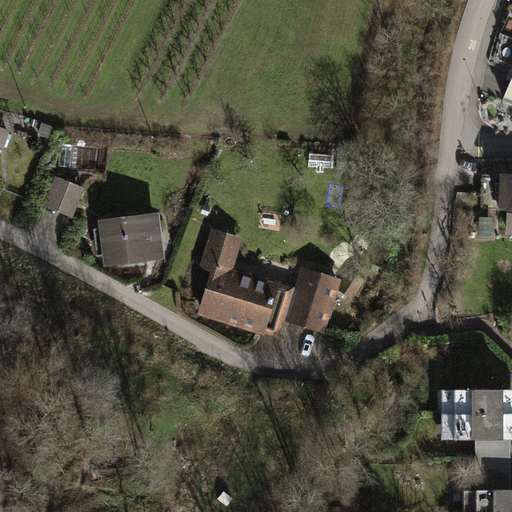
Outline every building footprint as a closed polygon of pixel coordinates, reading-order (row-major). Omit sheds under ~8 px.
[(0,146),(5,148),(12,130),(0,126),(0,146)] [(511,173),(498,174),(498,235),(511,235),(511,173)] [(81,188),(50,176),(38,207),(67,218),(81,188)] [(155,212),(94,221),(100,266),(158,259),(155,212)] [(248,244),(214,232),(201,272),(213,276),(201,313),(254,331),(270,336),(286,288),(238,273),(248,244)] [(329,332),(344,284),(306,272),(290,321),(329,332)] [(511,389),(443,389),(442,440),(472,440),(472,487),(463,487),(462,511),(511,511),(511,487),(509,488),(509,437),(511,436),(511,389)]
